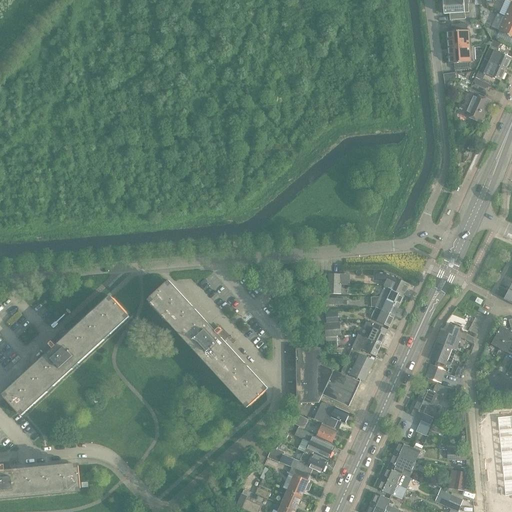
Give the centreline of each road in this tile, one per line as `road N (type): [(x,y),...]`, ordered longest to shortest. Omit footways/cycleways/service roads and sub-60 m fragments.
road 1 (tertiary): [(336,511),(459,243)]
road 2 (unclassified): [(424,228),(446,169),(427,0)]
road 3 (unclassified): [(219,261),(0,279)]
road 4 (unclassified): [(424,228),(407,244),(219,261)]
road 5 (residential): [(165,510),(274,408),(279,378)]
road 6 (residential): [(165,510),(99,454),(40,458)]
road 7 (residential): [(279,378),(278,334),(220,275),(219,261)]
road 8 (residential): [(188,282),(279,378)]
